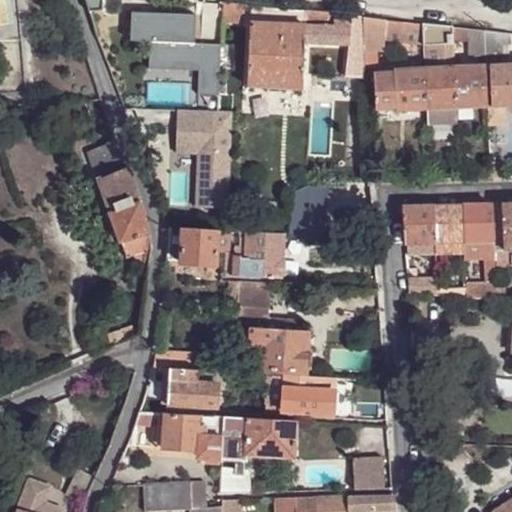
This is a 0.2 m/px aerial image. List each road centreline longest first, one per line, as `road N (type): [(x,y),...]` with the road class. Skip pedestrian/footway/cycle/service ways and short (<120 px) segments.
road 1 (residential): [(405,511),(384,197),(511,193)]
road 2 (residential): [(77,0),(157,228),(149,337)]
road 3 (residential): [(149,337),(131,414),(89,511)]
road 4 (residential): [(0,407),(149,337)]
